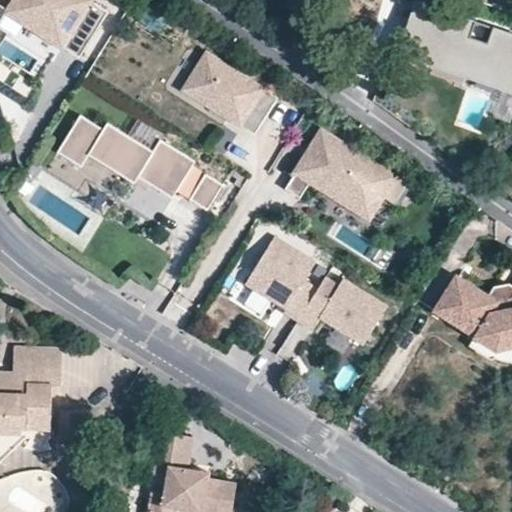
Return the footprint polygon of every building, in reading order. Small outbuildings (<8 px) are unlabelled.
[(110,13),(88,0),(18,0),(10,14),(82,59),(110,13)] [(511,36),(418,6),(402,55),(511,90),(511,36)] [(280,100),(208,54),(185,90),(257,136),(280,100)] [(153,152),(108,123),(104,130),(81,115),(57,152),(80,166),(88,155),(133,183),(137,177),(149,185),(172,199),(196,162),(160,140),(153,152)] [(326,129),(289,188),(304,198),(315,181),(359,209),(373,187),(387,197),(401,176),(326,129)] [(207,212),(223,186),(206,175),(189,200),(207,212)] [(145,191),(149,185),(137,177),(133,183),(145,191)] [(374,218),(387,197),(373,187),(359,209),(374,218)] [(306,280),(318,262),(277,235),(246,284),(286,310),(284,313),(298,321),(319,288),(306,280)] [(389,308),(344,279),(340,286),(327,277),(319,288),(298,321),(313,331),(321,320),(364,347),(389,308)] [(440,310),(447,314),(467,285),(460,280),(440,310)] [(467,285),(447,314),(480,337),(501,350),(495,359),(498,358),(511,361),(511,294),(496,298),(493,296),(469,281),(467,285)] [(493,296),(496,298),(511,294),(511,284),(498,288),(493,296)] [(244,307),(262,318),(272,303),(254,292),(244,307)] [(495,359),(501,350),(480,337),(474,345),(495,359)] [(0,424),(16,425),(24,425),(24,415),(47,415),(49,382),(58,382),(60,347),(12,345),(11,370),(11,380),(0,379),(0,424)] [(352,391),(355,369),(342,367),(338,389),(352,391)] [(0,369),(0,379),(11,380),(11,370),(0,369)] [(47,415),(24,415),(24,425),(47,426),(47,415)] [(149,474),(166,477),(163,494),(151,491),(146,511),(174,511),(175,510),(184,511),(218,511),(219,507),(234,510),(238,484),(210,479),(200,478),(194,470),(185,468),(191,437),(157,431),(149,474)] [(194,470),(200,478),(210,479),(211,472),(194,470)]
